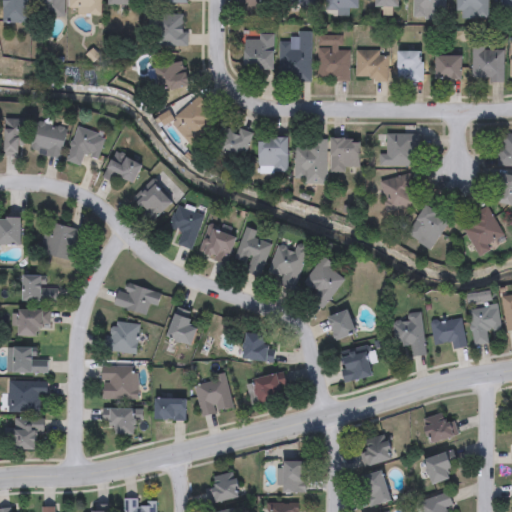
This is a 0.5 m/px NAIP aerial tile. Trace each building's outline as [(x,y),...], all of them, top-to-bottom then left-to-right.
[(3,0),(28,0),(28,23),(3,23),(3,0)] [(34,16),(34,0),(64,0),(64,16),(34,16)] [(101,0),(101,12),(69,12),(69,0),(101,0)] [(270,0),(270,10),(238,10),(238,0),(270,0)] [(314,0),(314,8),(285,8),(285,0),(314,0)] [(357,0),(357,10),(325,10),(325,0),(357,0)] [(376,8),(376,0),(401,0),(401,8),(376,8)] [(444,0),(444,16),(413,15),(413,0),(444,0)] [(456,18),(456,0),(487,0),(487,18),(456,18)] [(499,0),(511,0),(511,18),(511,8),(499,8),(499,0)] [(163,46),(163,14),(185,14),(185,46),(163,46)] [(310,81),(278,81),(278,42),(295,42),(295,32),(310,32),(310,81)] [(273,68),(244,68),(244,35),(273,35),(273,68)] [(317,35),(347,35),(347,80),(317,80),(317,35)] [(502,81),(470,81),(470,43),(502,43),(502,81)] [(355,80),(355,51),(387,51),(387,80),(355,80)] [(423,80),(397,80),(397,51),(423,51),(423,80)] [(435,55),(461,55),(461,78),(435,78),(435,55)] [(190,84),(162,93),(154,68),(182,59),(190,84)] [(191,142),(171,120),(199,96),(219,118),(191,142)] [(5,155),(5,117),(24,117),(24,155),(5,155)] [(68,127),(62,157),(31,150),(37,121),(68,127)] [(67,161),(78,125),(106,134),(99,158),(85,154),(81,165),(67,161)] [(250,131),(244,162),(214,156),(221,125),(250,131)] [(418,134),(418,165),(380,165),(380,154),(387,154),(387,134),(418,134)] [(511,165),(499,165),(499,134),(511,134),(511,165)] [(288,136),(288,172),(259,172),(259,136),(288,136)] [(327,138),(327,183),(295,183),(295,146),(308,146),(308,138),(327,138)] [(360,138),(360,171),(332,171),(332,138),(360,138)] [(118,175),(114,182),(104,177),(115,151),(144,163),(135,182),(118,175)] [(416,202),(387,208),(381,180),(410,174),(416,202)] [(502,174),(511,175),(511,204),(497,202),(502,174)] [(133,201),(154,179),(175,199),(154,221),(133,201)] [(450,220),(431,249),(407,233),(426,204),(450,220)] [(191,249),(178,244),(182,232),(169,227),(178,205),(204,215),(191,249)] [(480,255),(461,225),(487,208),(507,238),(480,255)] [(0,217),(21,217),(21,244),(0,244),(0,217)] [(45,254),(51,223),(81,229),(75,260),(45,254)] [(229,262),(199,254),(207,226),(236,234),(229,262)] [(244,272),(247,265),(234,260),(246,228),(273,238),(259,277),(244,272)] [(278,284),(281,278),(268,273),(278,245),(295,251),(297,244),(309,248),(293,290),(278,284)] [(345,276),(325,308),(311,300),(317,291),(305,283),(322,256),(334,263),(331,268),(345,276)] [(23,301),(23,274),(43,274),(43,289),(56,289),(56,301),(23,301)] [(161,293),(157,307),(149,304),(146,314),(114,305),(121,281),(161,293)] [(503,299),(511,298),(511,294),(511,293),(511,328),(506,329),(503,299)] [(501,329),(487,330),(489,343),(473,344),(470,309),(499,306),(501,329)] [(18,326),(11,326),(11,314),(18,314),(18,309),(50,309),(50,326),(38,326),(38,336),(18,336),(18,326)] [(328,317),(349,309),(358,332),(337,340),(328,317)] [(396,345),(393,321),(409,320),(409,314),(421,312),(426,354),(411,355),(410,343),(396,345)] [(466,347),(452,348),(451,342),(434,344),(431,322),(463,318),(466,347)] [(135,354),(109,350),(113,320),(140,324),(135,354)] [(272,363),(243,358),(247,333),(276,338),(272,363)] [(7,373),(7,347),(34,347),(34,364),(47,364),(47,373),(7,373)] [(368,349),(372,377),(344,380),(340,352),(368,349)] [(133,390),(138,390),(138,398),(102,398),(102,365),(133,365),(133,390)] [(260,404),(253,380),(277,373),(284,398),(260,404)] [(234,408),(202,416),(194,383),(225,375),(234,408)] [(47,380),(47,396),(39,396),(39,411),(8,411),(8,380),(47,380)] [(185,398),(185,419),(155,419),(155,398),(185,398)] [(135,435),(113,435),(113,419),(104,419),(104,408),(135,408),(135,435)] [(453,421),(457,437),(429,443),(423,418),(443,413),(445,423),(453,421)] [(14,449),(14,419),(43,419),(43,433),(37,433),(37,449),(14,449)] [(361,442),(384,434),(393,459),(369,466),(361,442)] [(426,480),(429,456),(451,458),(448,483),(426,480)] [(305,461),(305,493),(280,493),(280,473),(282,473),(282,461),(305,461)] [(370,508),(359,478),(380,471),(391,501),(370,508)] [(214,503),(208,478),(234,472),(239,498),(214,503)] [(420,511),(417,503),(447,493),(452,507),(450,507),(451,511),(420,511)] [(154,511),(123,511),(123,499),(139,499),(139,501),(154,501),(154,511)]
